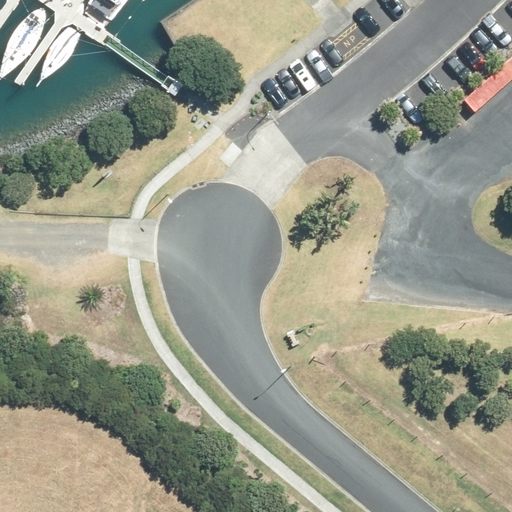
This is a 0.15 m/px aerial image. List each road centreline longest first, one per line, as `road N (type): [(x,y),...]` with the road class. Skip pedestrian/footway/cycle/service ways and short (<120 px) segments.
road 1 (residential): [(406,511),(276,407),(249,374),(221,317),(217,250)]
road 2 (track): [(217,250),(0,233)]
